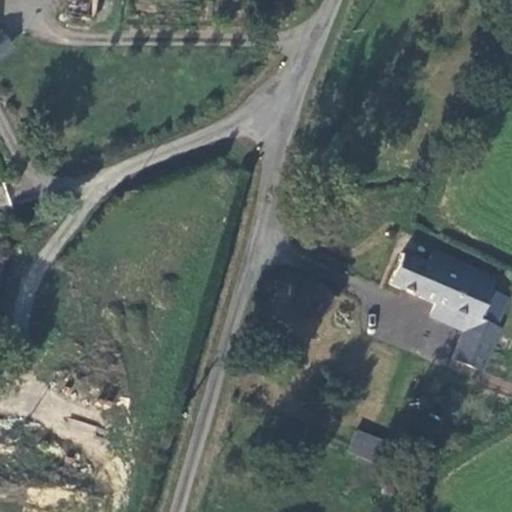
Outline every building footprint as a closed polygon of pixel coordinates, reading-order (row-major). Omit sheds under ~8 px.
[(25,0),(80,9),(82,0),(25,0)] [(425,243),(420,257),(480,282),(486,269),(425,243)] [(491,318),(501,292),(480,282),(420,257),(394,246),(381,274),(431,294),(467,308),(461,322),(459,327),(489,340),(496,321),(491,318)] [(426,307),(461,322),(467,308),(431,294),(426,307)] [(480,364),(489,340),(459,327),(449,350),(480,364)] [(92,435),(95,424),(70,418),(68,428),(92,435)] [(346,452),(373,461),(381,437),(354,428),(346,452)] [(373,459),(384,463),(392,442),(380,438),(373,459)]
